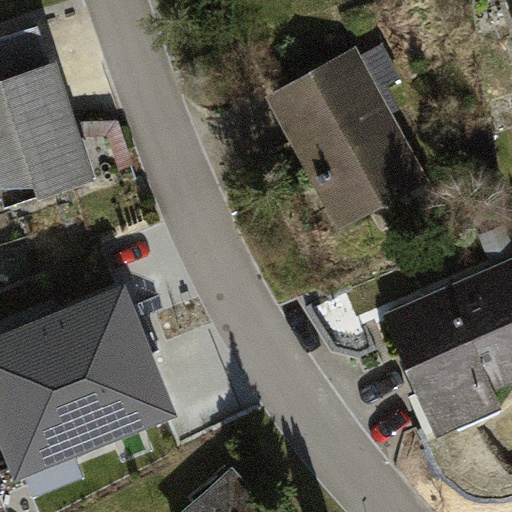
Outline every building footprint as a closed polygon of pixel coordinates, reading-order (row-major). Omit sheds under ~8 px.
[(0,33),(0,73),(46,59),(34,22),(0,33)] [(358,40),(265,88),(279,114),(337,226),(430,178),(358,40)] [(0,73),(0,189),(4,200),(91,172),(54,56),(46,59),(0,73)] [(511,254),(384,310),(410,369),(438,433),(502,405),(496,390),(511,382),(511,254)] [(43,308),(0,325),(0,442),(13,474),(178,407),(151,342),(124,275),(43,308)] [(275,511),(231,464),(175,511),(275,511)]
